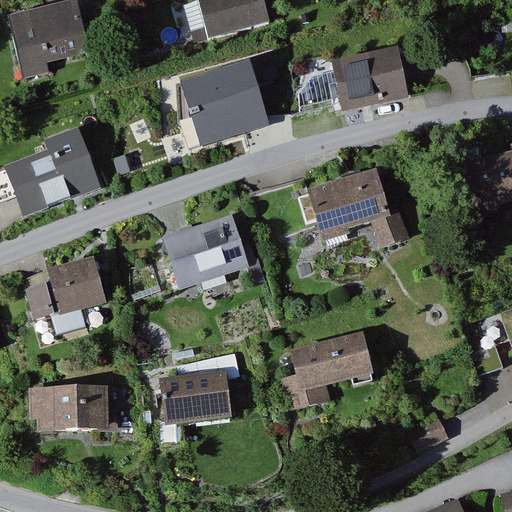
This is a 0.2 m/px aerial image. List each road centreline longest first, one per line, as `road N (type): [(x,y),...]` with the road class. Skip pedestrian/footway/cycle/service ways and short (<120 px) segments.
road 1 (residential): [(0,256),(309,148),(511,106)]
road 2 (residential): [(307,511),(395,478),(511,413)]
